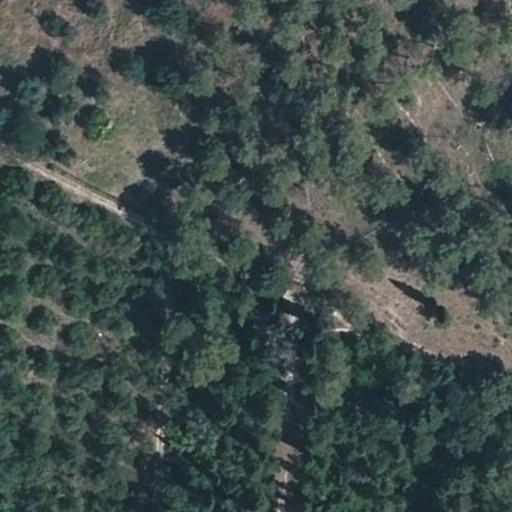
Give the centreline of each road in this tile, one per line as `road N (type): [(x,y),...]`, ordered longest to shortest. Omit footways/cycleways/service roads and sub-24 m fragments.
road 1 (track): [(0,151),(287,300),(292,344),(277,511)]
road 2 (track): [(170,238),(151,511)]
